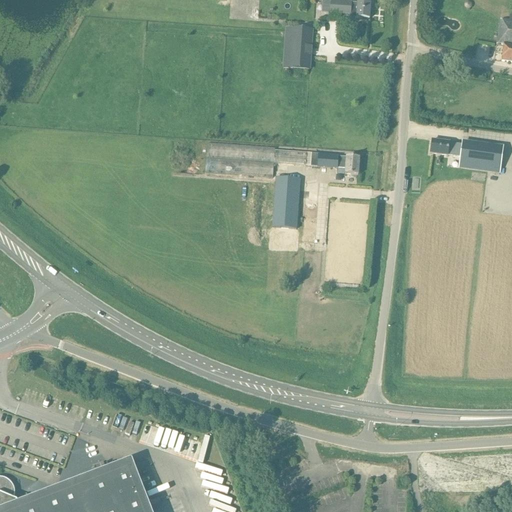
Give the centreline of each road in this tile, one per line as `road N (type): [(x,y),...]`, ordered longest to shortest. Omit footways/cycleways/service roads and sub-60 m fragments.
road 1 (unclassified): [(366,445),(259,419),(21,330)]
road 2 (unclassified): [(371,405),(410,52)]
road 3 (secondary): [(68,300),(204,375),(369,418)]
road 4 (secondary): [(371,405),(191,356),(77,290)]
road 5 (secondary): [(369,418),(511,422)]
road 6 (secondary): [(511,414),(371,405)]
